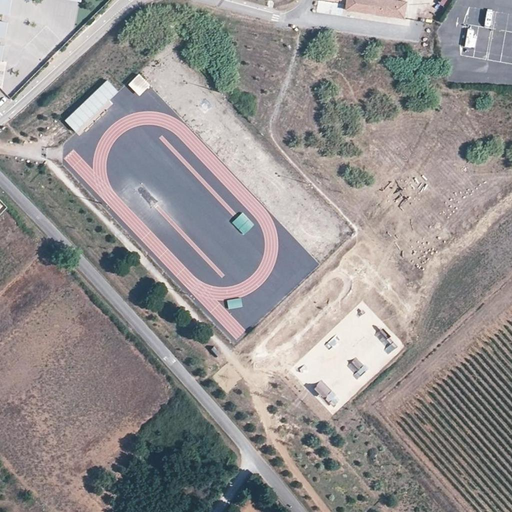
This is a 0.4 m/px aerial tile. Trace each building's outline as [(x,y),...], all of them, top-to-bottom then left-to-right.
[(405,0),(404,0),(346,0),(345,8),(403,16),(405,0)] [(490,25),(488,10),(474,12),(476,27),(490,25)] [(463,32),(461,47),(473,49),(476,34),(463,32)] [(150,84),(140,73),(129,84),(140,95),(150,84)] [(117,91),(108,80),(66,120),(75,130),(117,91)] [(244,213),(232,223),(244,236),(255,225),(244,213)] [(243,297),(229,300),(230,309),(245,306),(243,297)] [(383,329),(376,334),(383,345),(390,339),(383,329)] [(220,354),(214,347),(211,350),(217,357),(220,354)] [(356,357),(347,366),(358,378),(368,369),(356,357)] [(314,388),(332,406),(340,399),(322,380),(314,388)]
